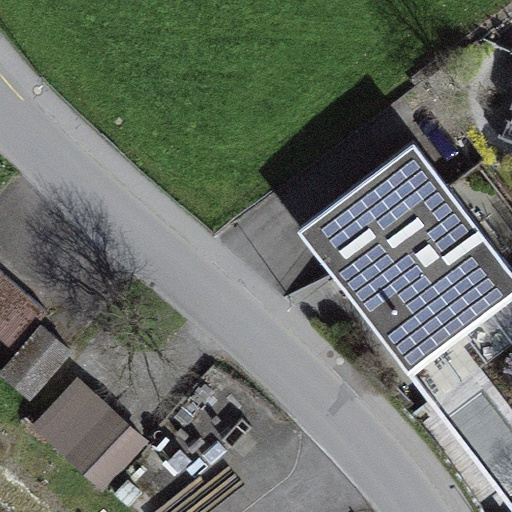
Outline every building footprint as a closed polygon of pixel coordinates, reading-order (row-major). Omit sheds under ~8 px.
[(511,291),(511,267),(412,139),(299,227),(411,370),(511,291)] [(0,268),(0,335),(15,349),(40,320),(48,311),(0,268)] [(15,349),(0,365),(0,370),(33,399),(75,351),(40,320),(15,349)] [(511,434),(474,368),(441,387),(490,474),(511,461),(511,434)] [(78,380),(39,424),(104,482),(144,439),(78,380)]
